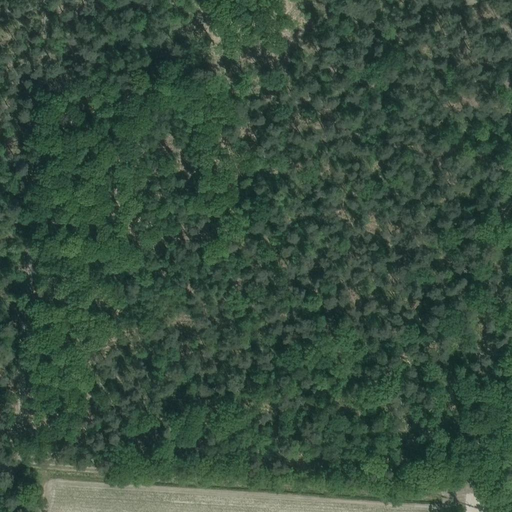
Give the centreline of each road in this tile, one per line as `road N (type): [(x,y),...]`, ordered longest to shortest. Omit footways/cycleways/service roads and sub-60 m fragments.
road 1 (track): [(15,464),(511,500)]
road 2 (track): [(0,468),(15,464),(46,0)]
